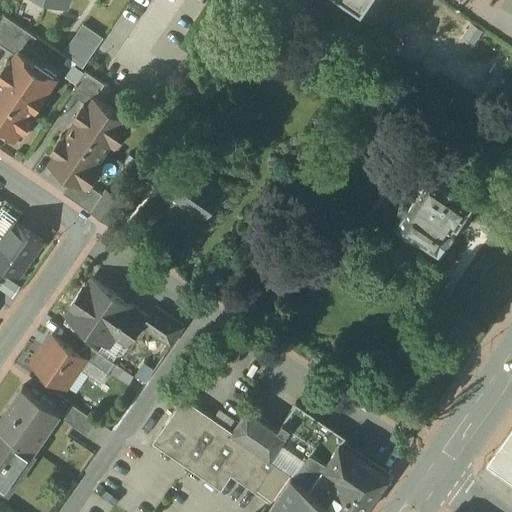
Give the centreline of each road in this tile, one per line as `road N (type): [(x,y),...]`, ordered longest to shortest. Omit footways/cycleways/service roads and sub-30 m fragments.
road 1 (residential): [(205,305),(443,466)]
road 2 (residential): [(205,305),(59,511)]
road 3 (residential): [(86,220),(0,345)]
